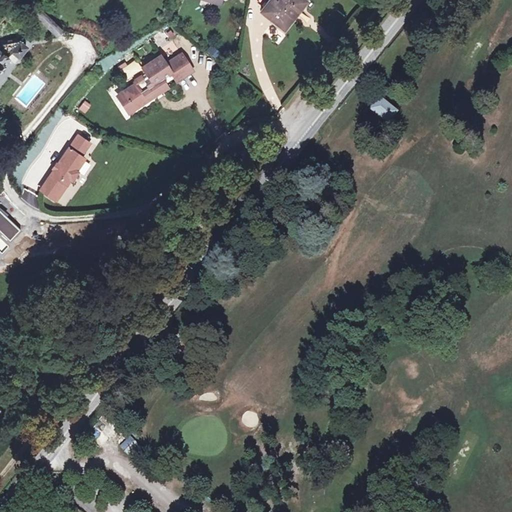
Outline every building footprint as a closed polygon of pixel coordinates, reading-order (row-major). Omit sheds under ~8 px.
[(282,23),(299,0),(265,0),(260,6),(282,23)] [(60,25),(40,4),(34,10),(54,32),(60,25)] [(15,52),(24,41),(17,35),(1,39),(0,40),(0,59),(9,47),(15,52)] [(167,77),(165,73),(174,67),(172,64),(189,53),(185,47),(168,58),(163,49),(145,62),(150,70),(146,72),(144,70),(137,75),(138,77),(126,85),(137,102),(157,89),(155,85),(167,77)] [(172,64),(174,67),(179,75),(196,64),(189,53),(172,64)] [(167,77),(155,85),(157,89),(170,81),(167,77)] [(137,102),(126,85),(120,89),(131,106),(137,102)] [(373,105),(389,117),(396,107),(381,95),(373,105)] [(76,137),(87,144),(91,138),(79,129),(74,135),(76,137)] [(40,185),(52,193),(57,192),(61,186),(62,187),(71,174),(73,174),(77,167),(77,165),(85,153),(82,152),(87,144),(76,137),(74,135),(69,143),(71,144),(67,150),(65,149),(59,159),(58,160),(59,161),(57,164),(55,163),(54,165),(40,185)] [(52,193),(56,196),(62,187),(61,186),(57,192),(52,193)] [(100,415),(85,433),(100,446),(116,429),(100,415)] [(129,434),(118,445),(129,455),(139,444),(129,434)]
